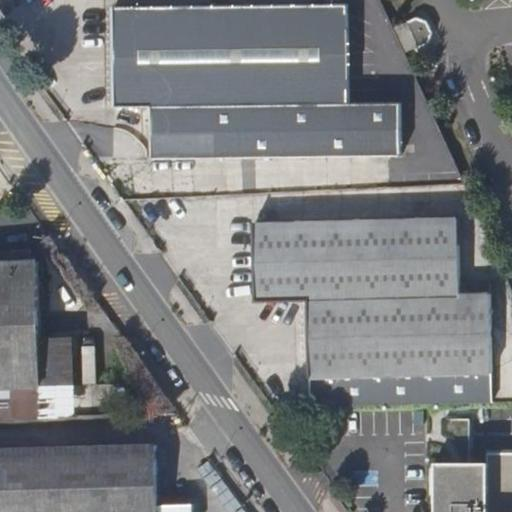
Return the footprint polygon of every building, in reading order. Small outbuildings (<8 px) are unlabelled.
[(144,95),(340,86),(336,10),(335,0),(101,0),(107,97),(144,95)] [(372,84),(368,8),(336,10),(340,86),(372,84)] [(434,17),(425,21),(437,46),(445,43),(449,33),(444,21),(434,17)] [(340,86),(144,95),(147,150),(395,139),(393,83),(372,84),(340,86)] [(264,232),(265,258),(266,299),(318,298),(321,404),(502,399),(502,370),(511,369),(511,321),(500,322),(499,293),(499,282),(470,281),(469,252),(468,223),(468,216),(264,221),(264,232)] [(0,255),(0,412),(68,410),(66,330),(64,254),(0,255)] [(511,321),(511,292),(499,293),(500,322),(511,321)] [(102,409),(99,329),(66,330),(68,410),(102,409)] [(479,461),(480,417),(447,418),(446,468),(441,468),(439,511),(511,511),(511,452),(497,452),(497,462),(479,461)] [(147,502),(144,442),(0,446),(0,511),(184,511),(184,502),(147,502)]
